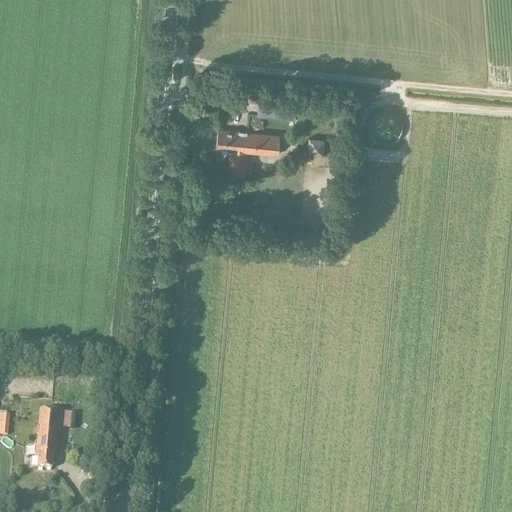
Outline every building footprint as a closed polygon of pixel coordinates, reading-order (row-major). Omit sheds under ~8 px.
[(258,104),(257,116),(295,120),(296,108),(258,104)] [(383,113),(378,114),(375,117),(372,120),(370,125),(370,129),(370,134),(372,138),(375,141),(379,144),(383,145),(388,145),(393,144),(397,141),(400,137),(402,133),(402,128),(401,123),(399,119),(396,116),(391,113),(387,113),(383,113)] [(276,155),(278,135),(217,129),(215,149),(229,151),(227,173),(245,175),(247,152),(276,155)] [(322,156),(324,139),(307,138),(306,154),(322,156)] [(55,456),(59,412),(39,410),(35,458),(38,458),(37,469),(42,469),(51,469),(52,455),(55,456)] [(0,435),(7,436),(9,415),(0,414),(0,435)] [(102,511),(120,511),(119,498),(101,499),(102,511)]
